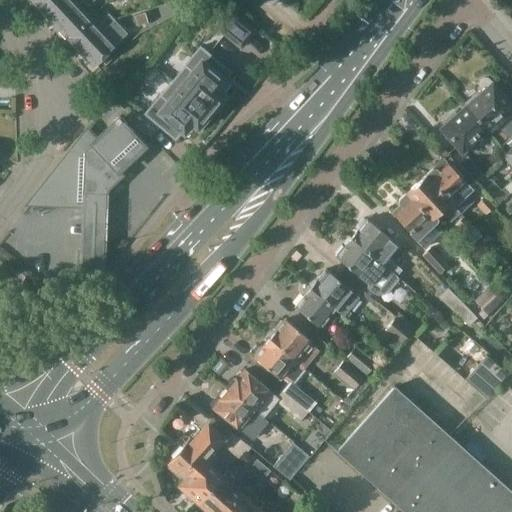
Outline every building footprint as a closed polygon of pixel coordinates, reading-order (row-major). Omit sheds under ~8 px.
[(32,0),(44,12),(56,0),(32,0)] [(56,0),(44,12),(56,26),(83,0),(56,0)] [(83,0),(56,26),(69,39),(92,17),(84,9),(89,5),(93,0),(83,0)] [(231,10),(217,27),(241,47),(255,30),(231,10)] [(92,17),(69,39),(81,52),(116,20),(109,13),(108,14),(98,23),(92,17)] [(116,20),(81,52),(94,65),(128,33),(116,20)] [(192,73),(180,87),(210,112),(212,110),(215,112),(225,101),(222,99),(224,96),(218,91),(226,82),(214,72),(221,65),(200,47),(184,66),(192,73)] [(487,129),(490,133),(498,125),(508,137),(511,133),(511,109),(508,105),(510,103),(489,79),(487,79),(485,78),(484,78),(483,79),(481,80),(480,81),(479,81),(479,83),(479,84),(478,85),(479,87),(479,88),(480,89),(482,92),(478,96),(477,94),(465,104),(466,106),(487,129)] [(160,95),(144,114),(165,131),(172,124),(183,133),(191,124),(197,129),(199,126),(202,129),(212,117),(209,115),(210,112),(180,87),(168,101),(160,95)] [(482,140),(479,137),(487,129),(466,106),(456,115),(454,113),(442,123),(444,125),(440,129),(464,156),(482,140)] [(35,199),(35,204),(83,206),(83,207),(82,238),(81,267),(80,270),(97,271),(103,271),(103,268),(104,240),(104,239),(106,208),(106,194),(106,193),(106,192),(106,191),(107,191),(107,190),(108,189),(109,188),(122,175),(117,170),(131,157),(144,145),(118,118),(114,121),(116,122),(105,132),(98,139),(97,140),(93,136),(87,130),(37,192),(37,193),(36,193),(36,194),(36,195),(35,196),(35,197),(35,198),(35,199)] [(511,146),(502,156),(510,165),(511,163),(511,146)] [(458,167),(471,182),(481,173),(467,158),(458,167)] [(443,159),(425,175),(453,206),(473,187),(465,178),(462,180),(443,159)] [(471,182),(485,197),(488,201),(498,192),(481,173),(471,182)] [(453,206),(425,175),(407,193),(434,223),(443,214),(450,221),(460,212),(453,206)] [(425,231),(434,223),(407,193),(399,200),(399,203),(400,205),(392,213),(416,240),(420,236),(423,240),(429,235),(425,231)] [(477,204),(486,215),(494,207),(485,197),(477,204)] [(480,233),(463,215),(453,225),(470,243),(480,233)] [(351,238),(383,264),(396,275),(402,268),(389,257),(387,259),(386,257),(396,245),(391,241),(391,240),(366,219),(365,220),(363,219),(355,228),(358,230),(357,232),(356,231),(351,238)] [(396,275),(383,264),(351,238),(344,245),(345,246),(335,257),(366,283),(366,286),(375,292),(379,293),(384,292),(397,277),(396,275)] [(439,272),(447,265),(432,247),(424,255),(439,272)] [(359,298),(350,291),(350,290),(325,270),(310,288),(335,309),(338,311),(342,306),(348,311),(359,298)] [(490,285),(474,301),(488,315),(504,300),(490,285)] [(446,287),(437,296),(468,325),(476,317),(446,287)] [(320,328),(335,309),(310,288),(294,307),(320,328)] [(398,312),(393,318),(409,331),(414,325),(398,312)] [(400,342),(409,331),(393,318),(384,328),(400,342)] [(276,331),(269,339),(305,367),(319,350),(309,343),(310,342),(284,320),(283,321),(279,320),(273,327),(276,331)] [(305,367),(269,339),(263,347),(260,346),(254,353),(255,356),(253,358),(280,379),(282,377),(291,384),(305,367)] [(375,364),(354,346),(345,356),(367,373),(375,364)] [(484,397),(506,373),(485,354),(464,378),(484,397)] [(333,372),(340,378),(353,388),(343,399),(350,405),(368,383),(343,360),(333,372)] [(230,387),(228,389),(255,410),(270,391),(243,370),(236,379),(234,379),(229,384),(230,387)] [(282,391),(300,406),(307,411),(313,403),(289,383),(282,391)] [(507,511),(511,507),(511,493),(393,386),(338,448),(408,511),(507,511)] [(239,429),(255,410),(228,389),(227,390),(224,390),(220,396),(220,399),(213,408),(239,429)] [(300,406),(282,391),(277,398),(276,399),(293,414),(300,406)] [(170,466),(185,480),(203,459),(204,459),(211,452),(218,444),(237,459),(244,450),(246,452),(248,448),(228,432),(212,418),(188,445),(186,442),(169,461),(172,464),(170,466)] [(289,480),(309,456),(292,442),(272,466),(289,480)] [(203,459),(185,480),(179,486),(180,486),(188,494),(187,496),(196,505),(230,469),(227,467),(220,474),(210,465),(217,458),(211,452),(204,459),(203,459)] [(247,469),(254,475),(263,465),(256,459),(247,469)] [(271,472),(263,465),(254,475),(262,482),(271,472)] [(207,511),(208,511),(222,511),(245,487),(238,480),(240,478),(230,469),(196,505),(204,511),(207,511)] [(255,511),(258,508),(246,497),(251,492),(245,487),(222,511),(255,511)] [(285,501),(291,506),(300,496),(294,491),(285,501)] [(299,511),(307,503),(300,496),(291,506),(298,511),(299,511)]
